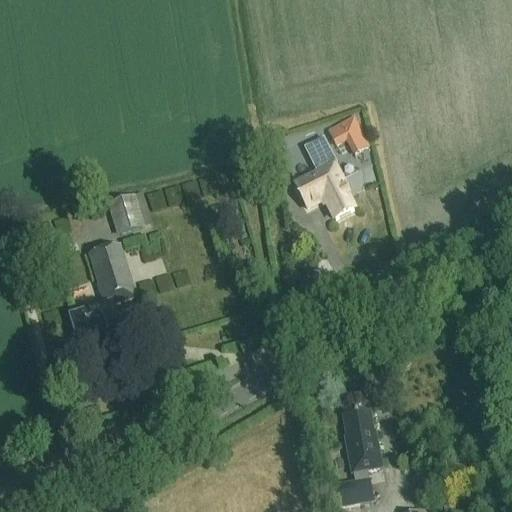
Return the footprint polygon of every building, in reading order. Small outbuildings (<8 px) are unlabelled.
[(336,222),(354,213),(347,199),(349,197),(334,168),(337,166),(324,141),(305,151),(318,176),(295,187),(307,211),(325,202),(336,222)] [(136,198),(110,207),(120,237),(146,229),(136,198)] [(112,308),(137,300),(120,248),(90,258),(105,307),(72,317),(86,362),(104,357),(105,361),(126,354),(112,308)] [(227,350),(233,363),(250,356),(244,342),(227,350)] [(369,414),(344,419),(348,441),(346,441),(352,476),(354,476),(355,484),(334,489),(338,511),(339,511),(374,505),(368,473),(383,470),(376,434),(373,435),(369,414)]
